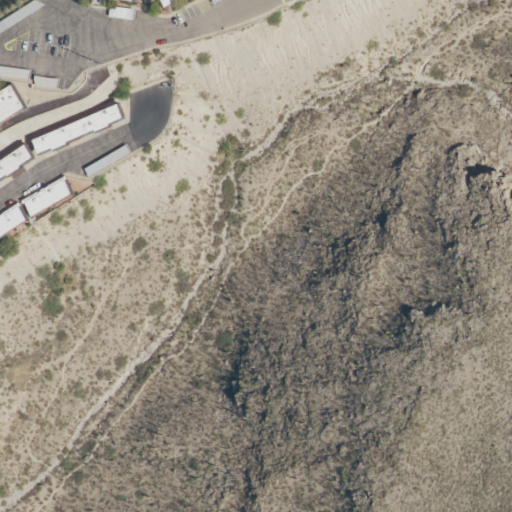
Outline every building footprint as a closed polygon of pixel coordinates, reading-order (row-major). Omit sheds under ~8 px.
[(161,0),(166,8),(181,0),(161,0)] [(110,18),(134,19),(134,9),(110,8),(110,18)] [(0,127),(28,111),(13,85),(0,93),(0,92),(0,127)] [(33,138),(39,153),(126,122),(120,107),(33,138)] [(37,128),(33,118),(6,130),(10,140),(37,128)] [(0,182),(36,161),(28,147),(0,163),(0,182)] [(25,198),(32,215),(74,197),(67,180),(25,198)] [(0,239),(30,223),(21,207),(0,218),(0,239)]
